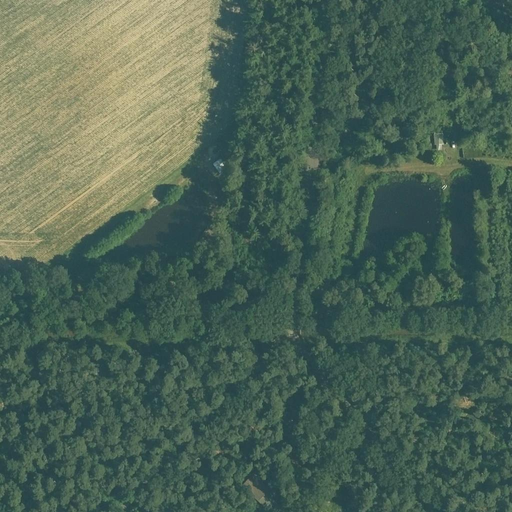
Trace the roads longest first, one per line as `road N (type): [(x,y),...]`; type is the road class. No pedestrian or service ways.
road 1 (residential): [(292,329),(330,0)]
road 2 (residential): [(122,511),(292,329)]
road 3 (residential): [(426,511),(292,329)]
road 4 (unclassified): [(292,329),(320,312),(511,311)]
